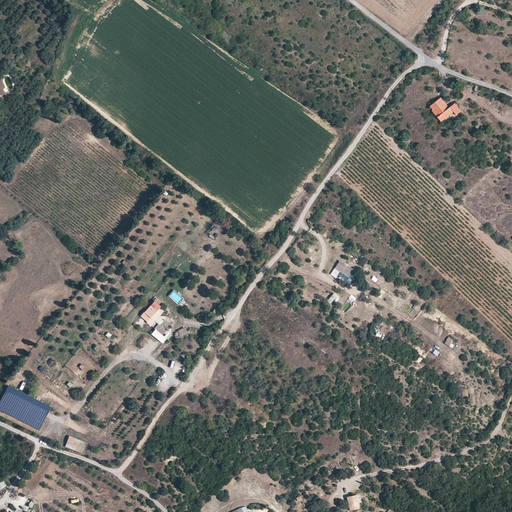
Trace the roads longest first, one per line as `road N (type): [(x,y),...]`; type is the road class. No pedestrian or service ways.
road 1 (track): [(166,511),(116,473),(399,78),(425,58)]
road 2 (track): [(511,399),(487,442),(339,488)]
road 3 (unclassified): [(350,0),(425,58),(511,94)]
road 4 (unclassified): [(0,422),(116,473)]
